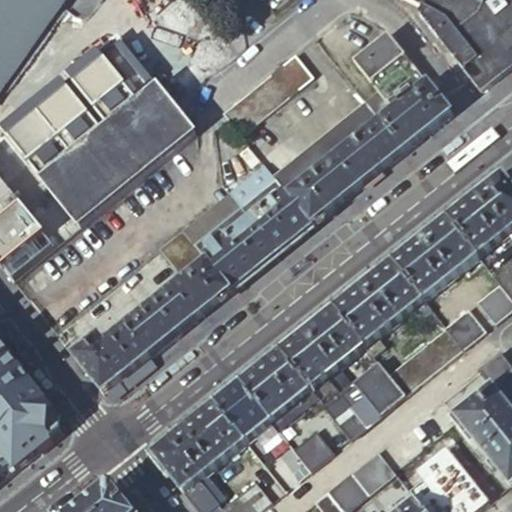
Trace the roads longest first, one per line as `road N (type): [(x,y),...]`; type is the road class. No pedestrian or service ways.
road 1 (tertiary): [(504,133),(112,442)]
road 2 (residential): [(112,442),(0,291)]
